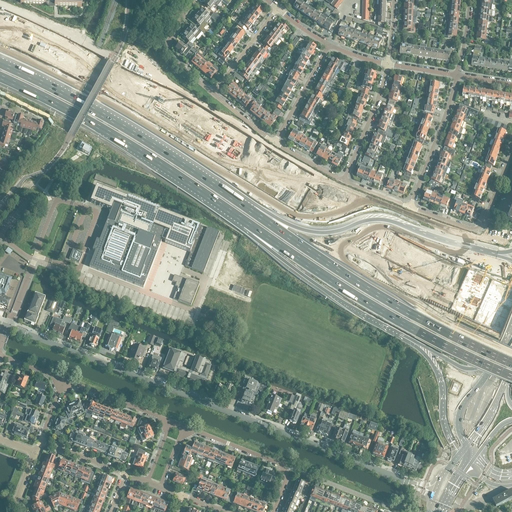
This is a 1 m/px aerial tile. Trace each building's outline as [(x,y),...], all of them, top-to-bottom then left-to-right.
[(20,0),(20,3),(44,4),(45,5),(45,6),(46,6),(46,7),(47,7),(47,8),(48,8),(49,8),(50,9),(51,9),(52,9),(53,9),(54,9),(54,11),(55,7),(54,7),(54,6),(63,6),(81,7),(81,0),(20,0)] [(215,4),(209,0),(207,0),(204,4),(205,5),(207,7),(207,8),(209,9),(210,9),(210,10),(215,4)] [(300,12),(305,4),(299,0),(295,0),(293,4),(296,6),(294,8),(300,12)] [(306,16),(311,8),(312,6),(307,2),(305,4),(300,12),(306,16)] [(251,9),(253,11),(259,16),(261,14),(263,12),(262,12),(264,9),(260,6),(259,8),(256,6),(255,7),(254,9),(252,8),(251,9)] [(312,19),(317,12),(311,8),(306,16),(312,19)] [(209,16),(204,11),(202,10),(197,15),(204,21),(207,23),(211,18),(215,21),(217,19),(213,16),(212,15),(210,17),(209,16)] [(259,16),(253,11),(249,15),(256,20),(257,18),(257,19),(259,16)] [(318,23),(322,16),(317,12),(312,19),(318,23)] [(204,21),(197,15),(193,20),(195,22),(197,24),(198,26),(199,26),(200,26),(204,21)] [(255,21),(256,20),(249,15),(246,20),(252,25),(254,23),(255,21)] [(323,27),(328,20),(322,16),(318,23),(323,27)] [(330,18),(328,20),(323,27),(329,31),(336,22),(330,18)] [(385,20),(385,18),(374,18),(374,20),(378,20),(378,24),(378,26),(382,28),(383,24),(385,24),(385,23),(386,23),(386,20),(385,20)] [(251,26),(252,25),(246,20),(242,25),(240,24),(238,27),(245,31),(247,29),(248,30),(250,28),(252,26),(251,26)] [(345,38),(348,30),(344,29),(346,24),(341,23),(336,32),(340,33),(339,36),(345,38)] [(276,27),(274,29),(281,34),(283,36),(285,34),(282,32),(284,30),(287,32),(289,29),(282,24),(281,26),(278,24),(277,25),(276,27)] [(416,24),(412,24),(404,24),(404,26),(403,30),(407,30),(406,33),(415,33),(416,24)] [(202,32),(202,31),(198,28),(196,31),(193,28),(191,26),(187,32),(193,37),(196,39),(202,32)] [(245,31),(238,27),(238,26),(232,33),(233,34),(241,40),(241,39),(243,37),(245,35),(243,34),(245,31)] [(352,41),(356,30),(349,28),(348,30),(345,38),(352,41)] [(281,34),(274,29),(274,30),(274,29),(272,32),(271,34),(277,39),(281,34)] [(359,43),(362,32),(356,30),(352,41),(359,43)] [(511,31),(507,30),(502,30),(501,32),(506,33),(511,34),(511,40),(511,41),(511,40),(511,31)] [(193,37),(187,32),(182,37),(183,37),(183,38),(185,40),(185,39),(188,41),(186,44),(192,49),(194,46),(189,42),(193,37)] [(365,45),(369,35),(362,32),(359,43),(365,45)] [(239,42),(241,40),(233,34),(229,39),(231,40),(237,45),(238,44),(239,42)] [(274,44),(277,39),(271,34),(270,34),(268,36),(269,36),(267,38),(274,44)] [(477,34),(477,40),(485,41),(485,44),(493,45),(494,39),(489,39),(490,35),(486,35),(477,34)] [(372,48),(376,37),(369,35),(365,45),(372,48)] [(382,39),(376,37),(372,48),(379,50),(382,39)] [(270,48),(274,44),(267,38),(267,39),(266,39),(265,41),(263,43),(265,45),(263,47),(269,52),(271,49),(270,48)] [(236,47),(237,45),(231,40),(227,45),(234,49),(236,47)] [(304,45),(301,49),(304,51),(312,55),(315,50),(315,48),(316,47),(305,41),(305,43),(304,45)] [(192,49),(186,44),(184,46),(180,43),(176,49),(180,53),(181,55),(182,54),(182,55),(183,54),(185,56),(192,49)] [(406,55),(408,46),(408,43),(405,43),(404,46),(401,45),(400,51),(399,51),(399,53),(400,53),(400,54),(406,55)] [(232,52),(234,49),(227,45),(224,49),(230,54),(232,52)] [(228,56),(230,54),(224,49),(221,47),(217,52),(216,54),(222,60),(224,57),(226,59),(227,58),(227,59),(228,56)] [(268,54),(269,52),(263,47),(261,50),(260,48),(258,51),(258,50),(256,52),(256,53),(263,58),(266,53),(268,54)] [(301,49),(298,54),(309,60),(312,55),(304,51),(301,49)] [(479,58),(480,58),(481,54),(483,54),(483,51),(475,49),(474,54),(474,53),(473,58),(471,58),(471,60),(473,60),(472,66),(475,66),(478,66),(478,67),(479,58)] [(445,50),(445,52),(443,61),(449,62),(450,62),(450,59),(451,51),(450,50),(449,50),(447,50),(446,50),(445,50)] [(196,67),(197,67),(202,60),(204,58),(197,52),(196,53),(192,58),(194,60),(191,63),(196,67)] [(259,63),(263,58),(256,53),(254,55),(253,57),(252,58),(259,63)] [(306,65),(309,60),(298,54),(295,60),(298,61),(306,65)] [(207,64),(208,62),(204,58),(202,60),(197,67),(199,68),(198,69),(201,71),(207,64)] [(259,63),(252,58),(251,60),(249,62),(249,63),(255,68),(259,63)] [(332,59),(329,65),(337,69),(341,71),(342,69),(341,69),(344,64),(340,62),(340,63),(337,62),(336,61),(332,59)] [(508,72),(510,63),(510,60),(504,59),(503,62),(502,71),(508,72)] [(303,71),(306,65),(298,61),(295,67),(303,71)] [(206,75),(211,68),(213,66),(208,62),(207,64),(201,71),(204,73),(203,73),(206,75)] [(257,69),(255,68),(249,63),(247,65),(245,67),(245,68),(254,74),(255,74),(257,72),(257,71),(256,70),(257,69)] [(302,73),(303,71),(295,67),(292,65),(288,73),(297,78),(298,75),(300,76),(301,76),(303,73),(302,73)] [(334,74),(337,69),(329,65),(327,70),(334,74)] [(216,72),(211,68),(206,75),(208,77),(210,79),(217,71),(216,72)] [(255,75),(254,74),(245,68),(243,70),(243,69),(242,72),(241,72),(241,73),(240,75),(241,76),(242,77),(247,80),(246,80),(249,82),(251,79),(248,77),(250,75),(253,77),(254,77),(255,75)] [(375,73),(374,73),(375,70),(368,68),(367,71),(364,70),(363,76),(365,77),(373,79),(375,73)] [(331,79),(334,74),(327,70),(324,75),(331,79)] [(296,80),(297,78),(288,73),(284,81),(287,82),(294,87),(294,86),(295,87),(297,84),(296,83),(297,81),(296,80)] [(328,85),(331,79),(324,75),(321,81),(328,85)] [(372,85),(373,79),(365,77),(364,83),(372,85)] [(395,77),(394,83),(402,85),(404,86),(404,83),(403,83),(404,79),(400,78),(399,78),(395,77)] [(325,90),(328,85),(321,81),(318,86),(325,90)] [(291,92),(294,87),(287,82),(284,88),(291,92)] [(370,91),(372,85),(364,83),(361,82),(358,90),(362,91),(361,92),(368,94),(369,90),(370,91)] [(231,95),(236,89),(238,87),(233,83),(226,92),(228,94),(229,94),(231,95)] [(400,91),(402,85),(394,83),(392,89),(400,91)] [(322,95),(325,90),(318,86),(315,91),(316,92),(315,95),(321,98),(320,97),(322,95)] [(236,99),(241,93),(243,91),(238,87),(236,89),(231,95),(230,96),(233,98),(236,99)] [(291,92),(284,88),(283,87),(282,89),(283,90),(281,93),(288,97),(291,92)] [(399,97),(400,91),(392,89),(390,94),(399,97)] [(285,102),(288,97),(281,93),(278,91),(275,97),(285,102)] [(367,97),(368,94),(361,92),(361,94),(360,94),(358,100),(366,103),(368,97),(367,97)] [(241,103),(246,97),(241,93),(236,99),(235,100),(238,102),(238,101),(241,103)] [(252,105),(255,100),(248,94),(246,97),(241,103),(240,104),(245,108),(249,104),(251,106),(252,105)] [(397,102),(399,97),(390,94),(389,100),(388,104),(394,106),(395,102),(397,102)] [(316,106),(321,98),(315,95),(313,97),(312,96),(309,102),(316,106)] [(282,108),(285,102),(275,97),(270,105),(279,110),(281,107),(282,108)] [(261,109),(259,107),(260,104),(255,100),(252,105),(254,107),(250,112),(255,116),(255,115),(261,109)] [(363,109),(366,103),(358,100),(356,105),(363,109)] [(436,108),(437,102),(429,101),(428,107),(427,110),(433,111),(434,108),(436,108)] [(319,107),(316,106),(309,102),(306,107),(313,111),(317,113),(319,107)] [(393,109),(394,106),(388,104),(387,107),(384,112),(392,115),(394,110),(393,109)] [(361,114),(363,109),(356,105),(353,111),(361,114)] [(459,108),(457,113),(465,117),(468,118),(471,109),(463,106),(460,105),(459,108)] [(310,117),(311,117),(313,111),(306,107),(303,113),(310,117)] [(260,119),(266,113),(261,109),(255,115),(258,117),(257,118),(260,120),(260,119)] [(359,120),(361,114),(353,111),(350,110),(347,117),(350,118),(350,119),(356,122),(357,119),(359,120)] [(12,120),(14,115),(14,114),(6,111),(5,117),(4,121),(9,122),(10,120),(12,120)] [(389,121),(392,115),(384,112),(382,118),(389,121)] [(432,118),(432,114),(427,113),(424,112),(420,120),(423,121),(431,124),(433,119),(432,118)] [(271,117),(270,116),(266,113),(260,119),(263,121),(262,122),(265,124),(265,123),(271,117)] [(310,117),(303,113),(299,120),(304,123),(309,126),(314,118),(311,117),(310,117)] [(468,118),(465,117),(457,113),(455,119),(463,122),(466,123),(468,118)] [(270,128),(275,121),(275,120),(277,117),(273,114),(270,116),(271,117),(265,123),(267,125),(270,128)] [(18,115),(18,117),(16,123),(13,122),(13,125),(18,126),(18,124),(21,124),(23,119),(23,116),(18,115)] [(355,125),(356,122),(350,119),(350,118),(347,117),(344,126),(354,131),(356,125),(355,125)] [(387,126),(389,121),(382,118),(379,123),(387,126)] [(25,129),(28,120),(23,119),(21,124),(18,133),(21,133),(22,128),(25,129)] [(466,123),(463,122),(455,119),(453,125),(461,128),(464,129),(466,123)] [(30,130),(33,122),(28,120),(25,129),(23,134),(26,135),(27,129),(30,130)] [(38,121),(38,123),(35,131),(35,132),(34,134),(35,135),(36,135),(38,130),(41,130),(43,122),(38,121)] [(429,130),(431,124),(423,121),(421,127),(429,130)] [(11,124),(3,122),(2,127),(4,128),(12,130),(15,131),(16,129),(10,127),(11,124)] [(35,131),(38,123),(33,122),(30,130),(28,136),(31,136),(32,131),(35,131)] [(384,133),(387,126),(379,123),(377,129),(379,130),(377,132),(387,136),(388,136),(388,135),(384,133)] [(464,129),(461,128),(453,125),(450,130),(458,133),(462,135),(464,129)] [(351,136),(354,131),(344,126),(341,132),(344,133),(351,136)] [(427,136),(429,130),(421,127),(419,133),(427,136)] [(11,133),(12,130),(4,128),(3,133),(11,135),(16,137),(17,135),(11,133)] [(293,143),(299,132),(294,129),(290,136),(290,135),(289,137),(290,137),(288,140),(293,143)] [(502,131),(499,130),(499,129),(496,135),(504,138),(507,132),(505,132),(502,131)] [(456,139),(458,133),(450,130),(448,136),(456,139)] [(298,146),(303,137),(304,135),(299,132),(293,143),(298,146)] [(385,139),(387,136),(377,132),(376,135),(375,134),(372,140),(380,143),(384,145),(386,139),(385,139)] [(10,138),(11,135),(3,133),(1,138),(9,140),(15,142),(16,140),(10,138)] [(349,142),(351,136),(344,133),(341,139),(349,142)] [(424,141),(427,136),(419,133),(416,139),(415,139),(414,140),(423,144),(424,141)] [(502,144),(504,138),(496,135),(494,134),(492,140),(494,141),(502,144)] [(454,145),(456,139),(448,136),(446,142),(454,145)] [(304,149),(308,140),(303,137),(298,146),(304,149)] [(9,143),(9,140),(1,138),(0,142),(5,144),(14,147),(14,144),(9,143)] [(347,147),(349,142),(341,139),(339,144),(341,145),(347,147)] [(316,145),(308,140),(304,149),(309,152),(309,151),(312,153),(313,151),(316,145)] [(378,149),(380,143),(372,140),(370,145),(378,149)] [(422,147),(423,144),(414,140),(411,149),(412,149),(420,152),(422,147)] [(500,149),(502,144),(494,141),(492,146),(500,149)] [(5,147),(5,144),(0,142),(0,148),(9,151),(10,149),(5,147)] [(452,150),(454,145),(446,142),(444,147),(445,147),(444,150),(451,153),(450,155),(451,155),(454,156),(456,151),(452,150)] [(321,158),(326,150),(327,148),(322,145),(320,147),(318,146),(313,153),(316,155),(316,156),(321,158)] [(375,154),(378,149),(370,145),(368,151),(375,154)] [(498,155),(500,149),(492,146),(490,152),(498,155)] [(418,158),(420,152),(412,149),(410,155),(418,158)] [(326,161),(331,153),(326,150),(321,158),(326,161)] [(450,155),(451,156),(451,155),(450,155),(451,153),(444,150),(443,153),(442,153),(440,158),(447,161),(450,155)] [(373,160),(375,154),(368,151),(365,157),(371,159),(373,160)] [(496,161),(498,155),(490,152),(488,157),(496,161)] [(332,164),(336,156),(331,153),(326,161),(332,164)] [(416,163),(418,158),(410,155),(408,160),(416,163)] [(339,158),(336,156),(332,164),(337,167),(339,164),(340,163),(342,159),(339,158)] [(493,166),(496,161),(488,157),(485,163),(486,163),(485,166),(491,169),(492,166),(493,166)] [(445,167),(447,161),(440,158),(438,164),(445,167)] [(414,169),(416,163),(408,160),(406,166),(414,169)] [(448,168),(445,167),(438,164),(435,170),(446,174),(448,168)] [(363,179),(366,170),(367,168),(361,166),(359,172),(358,173),(357,177),(363,179)] [(411,175),(414,169),(406,166),(404,172),(406,172),(405,173),(411,175)] [(490,171),(491,169),(485,166),(484,169),(481,175),(489,178),(491,172),(490,171)] [(368,181),(372,172),(366,170),(363,179),(368,181)] [(444,179),(446,174),(435,170),(433,175),(441,178),(444,179)] [(374,183),(377,174),(372,172),(368,181),(374,183)] [(383,186),(387,176),(378,172),(377,174),(374,183),(380,186),(380,185),(383,186)] [(98,181),(116,188),(118,183),(100,176),(96,175),(94,180),(98,181)] [(439,184),(441,178),(433,175),(431,181),(437,183),(439,184)] [(487,183),(489,178),(481,175),(479,180),(487,183)] [(392,191),(396,182),(390,179),(387,178),(384,187),(387,188),(389,189),(392,191)] [(486,186),(487,183),(479,180),(478,182),(476,181),(474,185),(477,186),(485,189),(486,189),(487,186),(486,186)] [(398,193),(402,184),(396,182),(392,191),(398,193)] [(407,186),(402,184),(398,193),(404,195),(405,191),(406,190),(407,186)] [(171,285),(170,287),(147,278),(161,241),(162,238),(163,239),(165,235),(163,234),(164,233),(167,234),(175,229),(196,236),(185,266),(203,273),(219,232),(201,225),(200,227),(170,217),(158,213),(159,210),(96,186),(90,202),(111,210),(110,213),(109,213),(107,217),(109,217),(99,241),(97,240),(93,250),(96,251),(89,267),(143,288),(146,281),(148,282),(145,289),(173,299),(178,301),(191,306),(199,285),(174,275),(172,282),(176,283),(175,286),(171,285)] [(482,194),(485,189),(477,186),(475,191),(482,194)] [(480,200),(482,194),(475,191),(472,197),(475,198),(476,199),(480,200)] [(429,203),(433,194),(427,192),(425,196),(424,197),(425,197),(423,201),(429,203)] [(435,205),(438,196),(433,194),(429,203),(435,205)] [(440,207),(444,198),(438,196),(435,205),(440,207)] [(450,201),(444,198),(440,207),(446,210),(447,208),(450,209),(453,200),(450,199),(450,201)] [(459,213),(463,204),(457,202),(454,201),(451,209),(454,210),(454,211),(459,213)] [(465,215),(469,206),(463,204),(459,213),(465,215)] [(474,209),(469,206),(465,215),(471,218),(472,214),(473,213),(474,209)] [(79,263),(83,253),(73,250),(69,259),(79,263)] [(168,254),(163,266),(175,270),(179,259),(168,254)] [(0,277),(0,304),(8,307),(11,300),(0,295),(0,292),(0,293),(1,293),(2,289),(4,290),(5,286),(9,287),(11,282),(7,281),(7,280),(0,277)] [(42,307),(45,297),(35,293),(31,303),(42,307)] [(47,311),(53,313),(58,300),(52,298),(47,311)] [(61,301),(58,308),(62,310),(66,311),(69,305),(65,303),(65,302),(61,301)] [(38,317),(40,311),(42,307),(31,303),(28,313),(27,312),(27,313),(38,317)] [(38,317),(27,313),(24,321),(35,325),(38,317)] [(57,334),(62,321),(53,317),(50,327),(53,328),(52,332),(57,334)] [(62,321),(57,334),(62,336),(62,334),(65,328),(63,328),(64,324),(65,323),(70,325),(72,319),(68,318),(64,317),(62,321)] [(78,319),(75,318),(72,322),(69,329),(72,330),(75,324),(78,319)] [(75,341),(80,328),(77,327),(75,332),(72,331),(70,337),(69,339),(73,340),(75,341)] [(80,343),(81,339),(82,337),(85,339),(86,335),(87,335),(90,328),(86,327),(85,330),(82,328),(80,328),(75,341),(76,341),(80,343)] [(94,347),(96,348),(99,339),(93,336),(91,339),(90,339),(89,343),(90,343),(89,345),(91,346),(91,347),(93,348),(94,347)] [(113,350),(117,351),(121,340),(110,336),(105,347),(109,348),(109,351),(111,351),(113,350)] [(156,338),(151,336),(147,344),(153,346),(156,338)] [(157,338),(154,345),(160,347),(163,340),(157,338)] [(130,358),(138,362),(140,357),(142,358),(145,350),(135,346),(130,358)] [(180,370),(181,367),(186,355),(171,350),(163,369),(173,372),(172,374),(175,375),(177,369),(180,370)] [(158,368),(160,362),(159,362),(160,359),(156,357),(155,360),(151,359),(148,369),(151,371),(152,372),(154,373),(154,372),(155,372),(156,372),(158,368)] [(185,365),(190,368),(193,359),(188,357),(185,365)] [(191,371),(181,367),(180,370),(177,369),(175,375),(186,380),(187,380),(189,381),(203,386),(205,381),(205,380),(206,378),(210,366),(211,363),(206,362),(204,361),(203,360),(201,360),(196,358),(191,371)] [(10,378),(13,378),(14,374),(11,373),(10,376),(2,373),(1,377),(0,376),(0,382),(8,385),(10,378)] [(16,380),(13,386),(13,387),(14,387),(15,387),(14,390),(22,394),(24,390),(28,379),(21,376),(20,380),(18,380),(18,381),(16,380)] [(264,394),(267,387),(261,385),(261,386),(246,380),(238,400),(241,401),(241,403),(243,404),(245,403),(250,404),(251,401),(253,402),(255,399),(254,398),(255,396),(258,390),(259,391),(259,392),(264,394)] [(37,383),(34,382),(32,386),(30,391),(33,393),(35,388),(38,389),(37,392),(38,392),(43,394),(44,391),(46,386),(40,383),(38,382),(38,383),(37,382),(37,383)] [(219,395),(222,386),(217,384),(213,393),(219,395)] [(231,390),(226,388),(222,396),(224,397),(224,398),(226,399),(227,398),(228,398),(231,390)] [(42,397),(43,394),(38,392),(37,395),(34,400),(37,401),(36,405),(41,407),(42,407),(43,405),(42,405),(45,398),(42,397)] [(292,404),(295,397),(289,395),(286,402),(292,404)] [(275,409),(275,408),(276,407),(278,408),(282,400),(271,396),(268,406),(266,411),(273,414),(275,409)] [(299,414),(296,413),(299,406),(297,405),(300,398),(295,396),(295,397),(292,404),(289,411),(292,412),(291,414),(292,415),(291,417),(290,416),(289,418),(291,419),(290,421),(289,421),(292,422),(293,423),(294,424),(295,423),(296,424),(296,423),(298,419),(299,414)] [(77,403),(72,405),(76,416),(82,414),(79,407),(77,403)] [(91,403),(86,414),(92,416),(96,405),(95,405),(95,404),(93,403),(92,404),(91,403)] [(315,414),(320,416),(324,406),(319,404),(315,414)] [(69,419),(76,416),(72,405),(66,408),(67,410),(65,410),(67,415),(69,419)] [(97,419),(98,418),(102,407),(100,407),(101,406),(98,405),(98,406),(96,405),(92,416),(92,417),(97,419)] [(324,406),(320,416),(323,417),(324,414),(328,416),(328,415),(330,415),(332,409),(324,406)] [(103,420),(104,418),(107,409),(106,409),(106,408),(104,407),(104,408),(102,407),(98,418),(103,420)] [(39,414),(34,412),(31,411),(27,409),(26,412),(25,415),(37,420),(38,418),(38,417),(39,414)] [(110,420),(113,412),(112,411),(112,410),(109,409),(109,410),(107,409),(104,418),(110,420)] [(338,418),(346,421),(349,414),(341,411),(339,415),(338,418)] [(116,422),(119,414),(117,413),(117,412),(115,412),(113,412),(110,420),(116,422)] [(121,424),(124,416),(123,415),(120,414),(119,414),(116,422),(121,424)] [(36,422),(37,420),(25,415),(24,419),(23,419),(22,421),(27,423),(34,426),(36,423),(36,422)] [(70,421),(69,419),(67,415),(65,420),(61,418),(59,417),(56,423),(64,426),(65,423),(71,425),(73,426),(73,425),(74,422),(70,421)] [(306,428),(310,417),(304,415),(304,417),(303,417),(300,426),(300,427),(303,429),(304,427),(306,428)] [(127,426),(130,418),(128,417),(126,416),(124,416),(121,424),(127,426)] [(312,430),(314,426),(315,422),(317,419),(310,417),(306,428),(308,429),(307,430),(311,432),(312,430)] [(131,419),(130,418),(127,426),(132,428),(136,420),(134,420),(134,419),(132,418),(131,419)] [(322,434),(327,422),(322,420),(317,433),(318,434),(319,435),(320,434),(321,434),(322,434)] [(332,424),(327,422),(322,434),(324,435),(324,437),(326,437),(327,437),(332,424)] [(63,430),(64,426),(56,423),(54,429),(63,432),(64,430),(63,430)] [(369,429),(375,431),(378,426),(371,423),(369,429)] [(20,438),(23,430),(24,428),(15,424),(11,434),(17,436),(17,437),(20,438)] [(139,436),(151,431),(151,430),(150,428),(148,425),(144,427),(137,430),(139,436)] [(24,428),(23,430),(20,438),(22,439),(23,438),(26,439),(29,432),(31,433),(33,429),(30,427),(29,430),(24,428)] [(338,441),(341,432),(336,430),(334,435),(332,439),(337,441),(338,441)] [(151,432),(151,431),(139,436),(142,442),(146,441),(146,440),(153,437),(152,434),(153,434),(152,432),(151,432)] [(91,449),(94,441),(96,437),(98,433),(95,432),(94,436),(93,436),(92,440),(92,441),(89,439),(85,447),(89,449),(89,448),(91,449)] [(347,434),(341,432),(338,441),(339,441),(339,442),(343,444),(345,439),(347,434)] [(74,443),(77,435),(72,433),(69,439),(69,441),(74,443)] [(351,444),(351,445),(353,446),(354,446),(355,446),(358,436),(352,433),(348,443),(350,444),(351,444)] [(80,445),(83,437),(77,435),(74,443),(80,445)] [(365,438),(358,436),(355,446),(355,447),(357,448),(358,447),(361,448),(365,438)] [(85,447),(89,439),(83,437),(80,445),(85,447)] [(365,438),(361,448),(361,449),(363,450),(364,450),(365,450),(367,451),(369,446),(370,443),(370,442),(371,440),(369,440),(369,439),(365,438)] [(97,451),(100,443),(94,441),(91,449),(97,451)] [(374,448),(374,450),(372,454),(373,456),(374,456),(376,456),(378,457),(383,444),(383,443),(377,441),(376,444),(376,445),(374,445),(374,447),(374,448)] [(103,453),(106,445),(100,443),(97,451),(103,453)] [(196,455),(200,445),(197,443),(196,444),(194,443),(193,447),(192,449),(191,453),(196,455)] [(385,454),(387,448),(384,447),(385,444),(383,444),(378,457),(380,457),(380,459),(382,459),(383,459),(385,454)] [(108,456),(111,448),(108,447),(108,446),(106,445),(103,453),(105,454),(105,455),(108,456)] [(184,452),(182,456),(189,459),(191,453),(192,449),(190,449),(191,447),(190,445),(185,448),(185,449),(185,451),(184,451),(184,452)] [(202,457),(206,448),(204,447),(204,446),(200,445),(196,455),(202,457)] [(114,458),(117,450),(111,448),(108,456),(114,458)] [(208,459),(212,449),(208,448),(208,449),(206,448),(202,457),(208,459)] [(214,462),(218,452),(216,452),(216,451),(212,449),(208,459),(214,462)] [(387,461),(390,463),(390,462),(393,463),(397,451),(391,449),(387,460),(388,460),(387,461)] [(119,460),(122,452),(117,450),(114,458),(119,460)] [(402,467),(408,453),(401,450),(398,456),(401,457),(398,465),(402,467)] [(128,454),(122,452),(119,460),(125,463),(128,454)] [(220,464),(224,454),(220,452),(219,453),(218,452),(214,462),(220,464)] [(407,469),(412,455),(408,453),(402,467),(407,469)] [(411,470),(415,459),(413,458),(414,456),(415,454),(413,453),(412,455),(407,469),(411,471),(411,470)] [(226,466),(229,457),(227,456),(228,455),(224,454),(220,464),(226,466)] [(504,463),(511,461),(511,454),(502,457),(504,463)] [(138,455),(136,460),(144,463),(145,463),(146,461),(146,460),(147,458),(142,456),(138,455)] [(44,462),(43,464),(53,468),(55,463),(53,462),(55,458),(53,457),(50,456),(49,456),(46,463),(44,462)] [(192,460),(189,459),(182,456),(180,462),(190,465),(192,460)] [(231,458),(229,457),(226,466),(232,468),(236,458),(231,457),(231,458)] [(420,461),(415,459),(411,470),(416,472),(417,469),(419,470),(420,469),(424,458),(422,457),(420,461)] [(144,463),(136,460),(133,459),(131,465),(142,469),(143,467),(144,467),(145,464),(144,464),(144,463)] [(64,473),(68,462),(65,461),(65,462),(62,461),(60,465),(58,471),(64,473)] [(243,473),(247,464),(245,463),(245,462),(242,461),(241,462),(241,461),(237,471),(243,473)] [(70,475),(74,465),(71,464),(68,462),(64,473),(70,475)] [(187,472),(190,465),(180,462),(178,468),(187,472)] [(51,474),(53,469),(53,468),(43,464),(42,467),(41,467),(40,470),(51,474)] [(249,476),(253,466),(252,466),(253,465),(249,464),(249,465),(247,464),(243,473),(249,476)] [(76,477),(80,467),(77,466),(76,466),(74,465),(70,475),(76,477)] [(255,467),(253,466),(249,476),(255,478),(258,468),(258,467),(255,466),(255,467)] [(81,479),(85,470),(83,469),(83,468),(80,467),(76,477),(81,479)] [(48,480),(51,474),(40,470),(39,473),(40,473),(38,476),(48,480)] [(88,471),(85,470),(81,482),(89,485),(94,473),(91,472),(90,472),(91,471),(88,470),(88,471)] [(274,485),(276,482),(271,480),(273,475),(268,473),(269,471),(265,470),(264,472),(264,471),(260,482),(269,485),(270,483),(274,485)] [(186,479),(175,475),(173,481),(174,481),(174,482),(176,483),(177,483),(182,485),(182,484),(184,484),(185,481),(186,482),(188,479),(189,479),(191,479),(192,477),(187,475),(186,479)] [(46,486),(48,480),(38,476),(37,479),(36,482),(46,486)] [(103,476),(100,482),(110,485),(110,483),(111,484),(114,479),(108,477),(108,478),(107,477),(103,476)] [(203,492),(206,483),(196,479),(194,484),(198,485),(196,491),(201,493),(201,491),(203,492)] [(305,484),(304,484),(297,481),(295,486),(303,489),(305,484)] [(44,492),(46,486),(36,482),(35,485),(34,488),(44,492)] [(107,491),(110,485),(100,482),(98,487),(107,491)] [(209,494),(212,485),(206,483),(203,492),(209,494)] [(214,497),(218,487),(212,485),(209,494),(214,497)] [(301,495),(303,489),(295,486),(293,492),(301,495)] [(105,497),(107,491),(98,487),(96,493),(105,497)] [(220,499),(224,489),(218,487),(214,497),(220,499)] [(44,492),(34,488),(33,490),(35,491),(34,494),(33,494),(32,497),(33,497),(32,498),(33,498),(33,503),(40,502),(40,501),(39,501),(38,500),(40,495),(42,496),(44,492)] [(315,500),(319,490),(317,489),(317,488),(315,488),(314,488),(313,490),(310,496),(311,496),(310,498),(315,500)] [(230,492),(224,489),(220,499),(222,500),(222,501),(229,503),(231,497),(229,496),(230,492)] [(131,506),(137,492),(130,490),(129,492),(128,493),(129,494),(127,499),(122,497),(120,501),(131,506)] [(321,502),(325,491),(322,490),(321,491),(319,490),(315,500),(321,502)] [(511,499),(511,491),(511,490),(493,501),(496,507),(498,506),(498,507),(511,499)] [(326,504),(330,494),(327,494),(328,493),(325,491),(321,502),(326,504)] [(138,508),(143,494),(137,492),(131,506),(138,508)] [(301,495),(293,492),(292,492),(290,497),(298,500),(300,495),(301,495)] [(103,503),(105,497),(96,493),(94,499),(103,503)] [(332,506),(335,496),(333,495),(333,494),(331,493),(331,494),(330,494),(326,504),(327,504),(332,506)] [(59,506),(58,494),(49,499),(52,505),(54,508),(56,507),(56,508),(59,506)] [(65,508),(69,498),(58,494),(59,506),(62,507),(65,508)] [(80,502),(74,500),(70,510),(73,511),(76,511),(79,504),(82,504),(86,495),(83,494),(81,499),(80,502)] [(144,510),(149,497),(143,494),(138,508),(143,510),(144,510)] [(239,506),(243,497),(236,494),(235,499),(232,498),(230,504),(237,507),(237,505),(239,506)] [(337,508),(341,497),(338,496),(338,497),(335,496),(332,506),(337,508)] [(150,511),(155,499),(149,497),(144,510),(145,511),(144,511),(150,511)] [(245,508),(248,499),(243,497),(239,506),(245,508)] [(295,506),(298,500),(290,497),(288,503),(295,506)] [(342,510),(346,500),(344,499),(344,498),(341,497),(337,508),(342,510)] [(70,510),(74,500),(69,498),(65,508),(67,509),(70,510)] [(346,511),(347,511),(342,510),(337,508),(332,506),(327,504),(326,504),(321,502),(315,500),(310,498),(304,511),(346,511)] [(103,503),(94,499),(93,501),(91,505),(101,509),(102,505),(103,503)] [(157,511),(162,502),(155,499),(150,511),(157,511)] [(251,510),(254,501),(248,499),(245,508),(251,510)] [(347,511),(351,502),(351,501),(348,500),(348,501),(346,500),(342,510),(347,511),(346,511),(347,511)] [(254,511),(256,511),(260,503),(254,501),(251,510),(254,511)] [(263,504),(264,502),(261,501),(260,503),(256,511),(264,511),(265,511),(264,511),(265,510),(264,510),(266,505),(263,504)] [(36,511),(44,508),(40,502),(33,503),(33,507),(31,508),(32,509),(31,509),(33,511),(36,511)] [(168,504),(162,502),(157,511),(165,511),(167,508),(167,507),(168,504)] [(353,511),(357,504),(354,503),(353,503),(351,503),(351,502),(347,511),(353,511)] [(295,506),(288,503),(287,503),(285,508),(292,511),(294,506),(295,506)]
